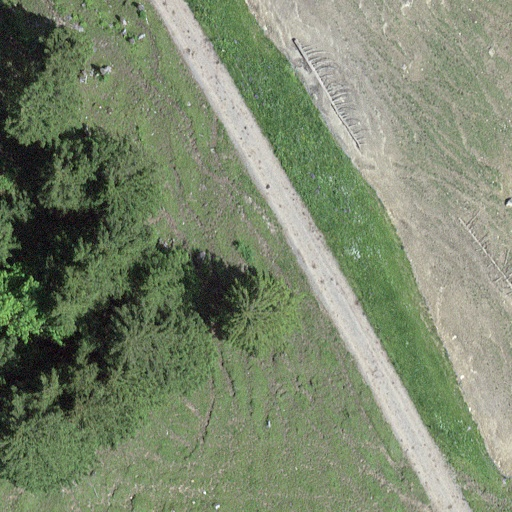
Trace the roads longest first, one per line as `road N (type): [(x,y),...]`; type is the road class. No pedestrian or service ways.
road 1 (track): [(451,511),(168,0)]
road 2 (secondary): [(0,301),(511,357)]
